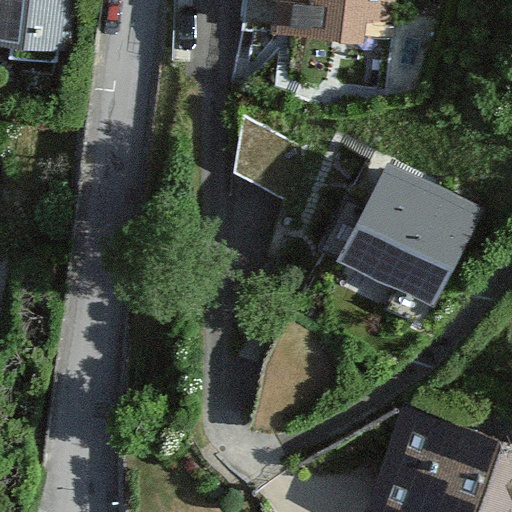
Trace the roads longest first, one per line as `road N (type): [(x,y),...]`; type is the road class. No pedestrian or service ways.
road 1 (unclassified): [(209,0),(239,242),(236,410),(250,438),(288,441),(424,367),(511,277)]
road 2 (residential): [(85,511),(82,464),(139,0)]
